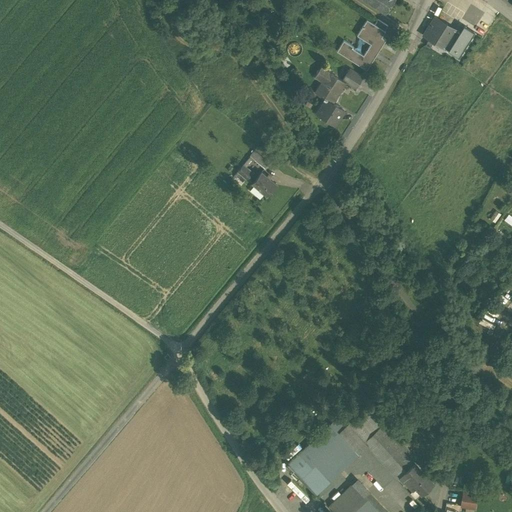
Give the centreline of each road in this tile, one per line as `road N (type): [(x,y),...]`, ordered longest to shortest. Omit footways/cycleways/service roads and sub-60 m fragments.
road 1 (residential): [(322,179),(182,352),(281,511)]
road 2 (residential): [(322,179),(444,352),(477,373),(443,511)]
road 3 (track): [(0,224),(182,352)]
road 4 (residential): [(430,0),(359,130),(322,179)]
